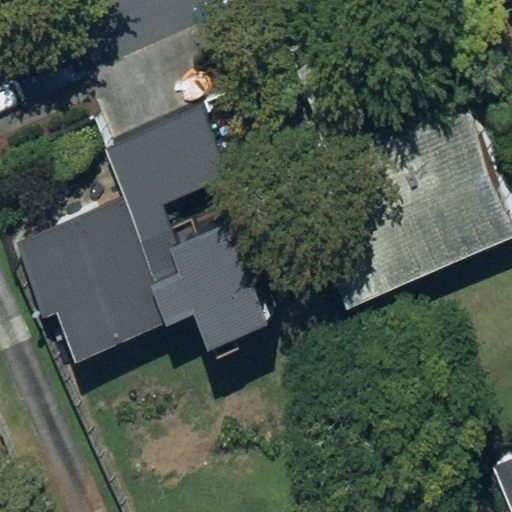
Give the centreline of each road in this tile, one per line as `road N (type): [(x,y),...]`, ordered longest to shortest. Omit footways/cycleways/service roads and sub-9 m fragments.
road 1 (unknown): [(0,291),(90,511)]
road 2 (residential): [(0,51),(117,0)]
